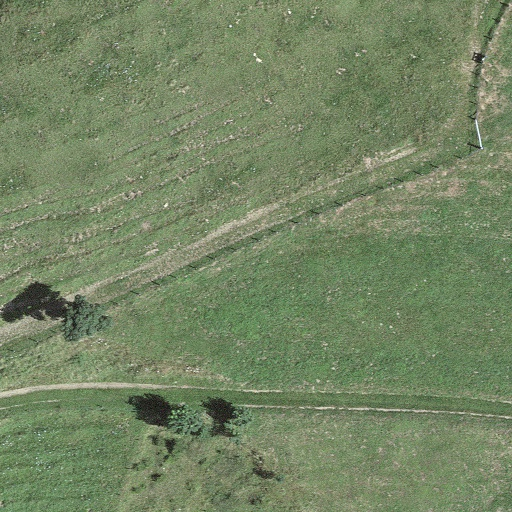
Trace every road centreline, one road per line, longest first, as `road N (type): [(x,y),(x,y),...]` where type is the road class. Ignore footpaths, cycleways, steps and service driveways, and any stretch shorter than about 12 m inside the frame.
road 1 (track): [(0,331),(476,138)]
road 2 (track): [(511,415),(104,394),(0,406)]
